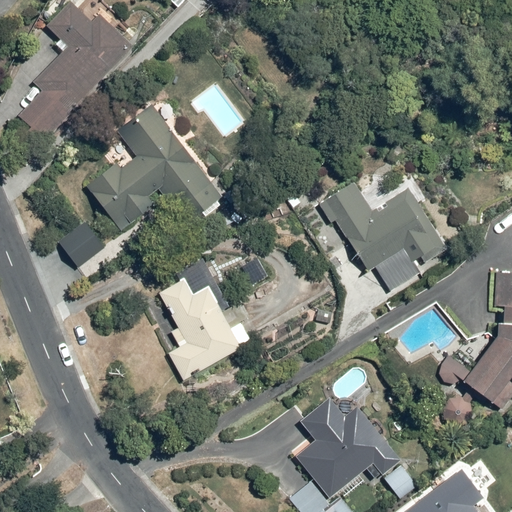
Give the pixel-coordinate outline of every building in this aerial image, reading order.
[(96,24),(74,1),(48,25),(72,49),(37,83),(46,92),(22,115),(45,138),(138,48),(105,15),(96,24)] [(118,161),(90,182),(126,230),(169,197),(192,228),(227,201),(154,105),(121,130),(140,155),(123,167),(118,161)] [(382,163),(319,199),(334,224),(339,221),(368,272),(378,266),(391,289),(428,268),(426,264),(448,251),(424,210),(429,207),(406,167),(390,176),(382,163)] [(86,220),(61,238),(81,267),(106,250),(86,220)] [(511,269),(496,269),(496,307),(509,307),(508,319),(501,319),(501,337),(476,368),(454,351),(437,372),(452,383),(458,375),(506,413),(511,404),(511,269)] [(187,277),(162,291),(180,324),(174,327),(184,344),(171,351),(187,378),(253,341),(244,325),(237,329),(213,287),(198,296),(187,277)] [(317,438),(298,456),(316,477),(292,499),(303,511),(361,511),(343,491),(376,463),(386,474),(405,458),(355,403),(343,413),(331,400),(304,424),(317,438)] [(403,465),(387,477),(402,497),(418,485),(403,465)]
